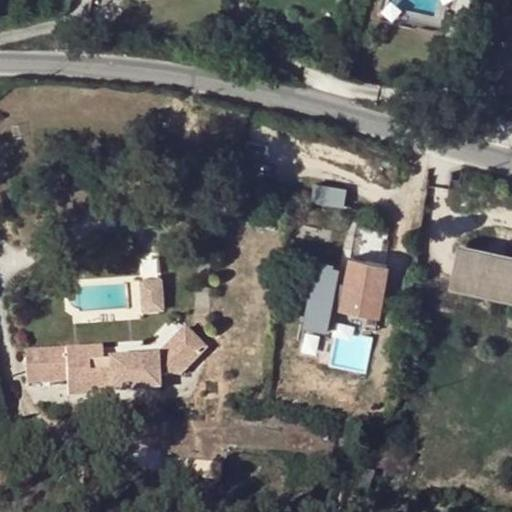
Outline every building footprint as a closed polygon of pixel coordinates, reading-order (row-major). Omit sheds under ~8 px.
[(472,116),(487,120),(492,98),(478,94),(472,116)] [(230,178),(238,154),(220,148),(212,171),(230,178)] [(318,182),(316,190),(330,193),(329,198),(345,200),(347,187),(318,182)] [(511,256),(457,245),(456,251),(450,281),(466,284),(511,293),(511,256)] [(378,318),(378,314),(387,266),(350,259),(343,299),(341,311),(378,318)] [(450,281),(449,287),(511,300),(511,293),(466,284),(450,281)] [(375,333),(378,318),(341,311),(343,299),(329,297),(324,323),(375,333)] [(455,312),(436,309),(430,341),(450,344),(455,312)] [(66,362),(65,349),(24,352),(26,383),(67,381),(68,396),(105,394),(160,390),(160,377),(180,375),(206,349),(185,329),(157,357),(104,360),(66,362)] [(103,347),(65,349),(66,362),(104,360),(103,347)] [(112,455),(99,454),(99,462),(112,463),(112,455)]
